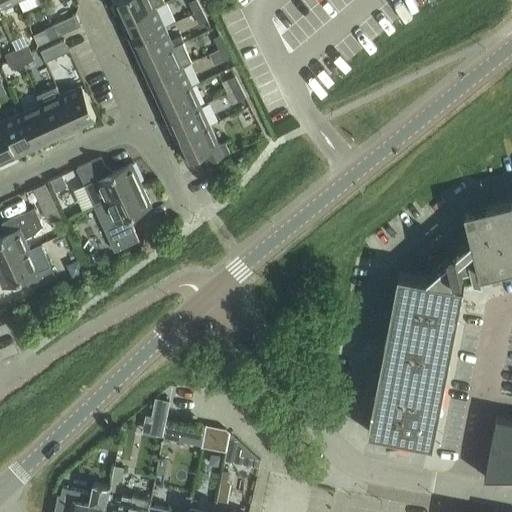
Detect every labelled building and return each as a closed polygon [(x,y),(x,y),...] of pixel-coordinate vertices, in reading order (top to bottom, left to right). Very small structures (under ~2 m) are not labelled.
[(0,0),(0,9),(18,1),(18,0),(0,0)] [(118,0),(115,2),(124,22),(156,7),(156,8),(166,3),(164,0),(118,0)] [(193,0),(189,3),(194,13),(202,9),(197,0),(193,0)] [(124,22),(133,42),(165,27),(156,8),(156,7),(124,22)] [(200,25),(207,21),(202,9),(194,13),(200,25)] [(53,25),(58,37),(82,26),(77,15),(53,25)] [(45,29),(51,40),(58,37),(53,25),(45,29)] [(133,42),(142,61),(184,42),(182,36),(171,41),(165,27),(133,42)] [(215,39),(220,49),(227,45),(222,35),(215,39)] [(46,62),(70,51),(65,40),(41,51),(46,62)] [(142,61),(151,81),(183,66),(192,62),(183,43),(185,42),(184,42),(142,61)] [(17,49),(20,57),(31,52),(28,44),(17,49)] [(225,60),(227,59),(233,56),(227,45),(220,49),(225,60)] [(5,55),(9,62),(20,57),(17,49),(5,55)] [(20,57),(24,65),(35,60),(31,52),(20,57)] [(12,70),(24,65),(20,57),(9,62),(12,70)] [(151,81),(160,100),(192,86),(183,66),(151,81)] [(227,80),(233,91),(241,87),(236,76),(227,80)] [(57,85),(38,94),(42,105),(51,124),(57,136),(77,127),(62,96),(57,85)] [(160,100),(169,120),(201,106),(192,86),(160,100)] [(62,96),(77,127),(96,118),(82,87),(62,96)] [(239,102),(247,98),(241,87),(233,91),(239,102)] [(22,114),(37,145),(57,136),(42,105),(22,114)] [(169,120),(178,140),(210,125),(201,106),(169,120)] [(3,123),(17,154),(37,145),(22,114),(3,123)] [(0,161),(17,154),(3,123),(0,123),(0,161)] [(202,153),(207,164),(231,153),(225,142),(219,145),(210,125),(178,140),(187,160),(202,153)] [(102,157),(78,168),(80,174),(85,185),(88,191),(94,204),(95,206),(106,201),(143,185),(133,163),(110,174),(105,163),(102,157)] [(51,180),(57,192),(69,186),(64,175),(51,180)] [(106,201),(95,206),(115,250),(139,239),(129,217),(152,206),(143,185),(106,201)] [(451,257),(427,278),(456,284),(455,279),(475,274),(478,273),(478,274),(480,273),(481,275),(511,267),(511,199),(500,203),(501,206),(490,209),(491,214),(479,216),(480,221),(469,224),(472,239),(458,251),(458,249),(457,249),(457,252),(452,257),(450,251),(449,251),(451,257)] [(0,237),(0,263),(31,249),(26,239),(35,235),(44,226),(36,207),(2,223),(8,234),(0,237)] [(36,261),(31,249),(0,263),(0,278),(4,287),(27,277),(32,288),(56,277),(49,260),(36,261)] [(97,251),(88,255),(91,262),(100,258),(97,251)] [(464,285),(456,284),(427,278),(399,273),(368,432),(401,438),(400,444),(413,443),(414,440),(434,444),(439,417),(442,402),(448,372),(451,357),(450,357),(456,327),(457,327),(460,313),(459,313),(464,285)] [(156,397),(152,415),(167,418),(171,400),(156,397)] [(487,469),(485,477),(511,476),(511,418),(504,417),(497,416),(497,417),(487,469)] [(168,419),(164,437),(178,440),(181,422),(182,422),(168,419)] [(119,432),(100,445),(117,448),(119,432)] [(111,486),(109,492),(110,492),(110,491),(115,492),(117,480),(122,481),(123,474),(113,472),(111,486)] [(105,511),(109,492),(111,486),(94,482),(91,493),(63,487),(62,495),(59,495),(55,511),(105,511)] [(222,482),(219,500),(229,502),(232,484),(222,482)] [(109,492),(105,511),(148,511),(150,504),(151,498),(133,495),(132,496),(123,495),(122,499),(112,497),(113,493),(110,492),(109,492)]
